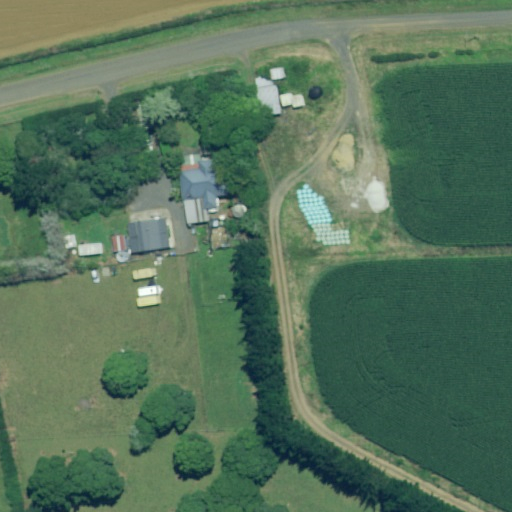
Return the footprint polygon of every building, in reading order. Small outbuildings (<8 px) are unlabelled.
[(287,68),(276,70),(277,80),(289,79),(287,68)] [(270,70),(258,72),(260,90),(257,91),(261,117),(285,114),(281,86),(273,87),(270,70)] [(228,166),(219,167),(218,159),(202,162),(203,170),(182,174),(192,227),(213,223),(210,209),(222,207),(220,197),(234,194),(228,166)] [(235,219),(236,220),(237,221),(239,221),(240,222),(242,222),(243,222),(245,221),(246,220),(247,219),(248,218),(249,217),(250,215),(250,214),(250,212),(250,211),(249,209),(249,208),(248,207),(246,206),(245,205),(244,205),(242,204),(241,204),(239,205),(238,205),(236,206),(235,207),(234,208),(233,209),(233,211),(233,212),(232,214),(233,215),(233,217),(234,218),(235,219)] [(173,248),(167,208),(129,214),(135,254),(173,248)] [(24,212),(12,212),(12,226),(24,226),(24,212)] [(77,233),(68,233),(67,249),(75,250),(77,233)] [(129,233),(109,235),(111,256),(131,254),(129,233)] [(104,255),(103,244),(82,246),(83,257),(104,255)] [(155,272),(136,277),(139,288),(158,282),(155,272)]
